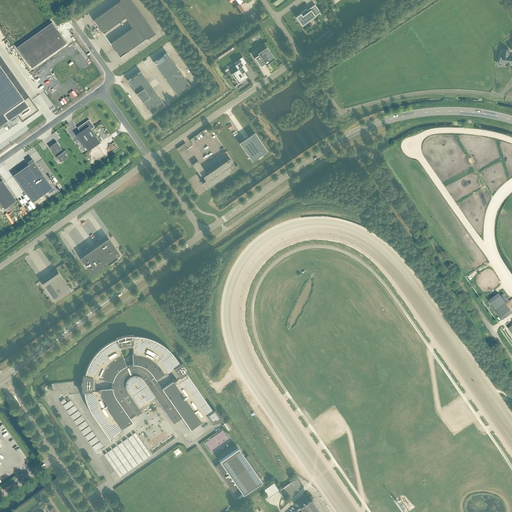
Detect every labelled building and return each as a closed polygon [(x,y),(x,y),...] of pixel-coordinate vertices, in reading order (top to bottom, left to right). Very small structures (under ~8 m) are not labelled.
[(0,0),(0,13),(19,0),(0,0)] [(93,20),(102,33),(124,18),(132,28),(109,43),(119,57),(146,38),(147,39),(155,33),(130,0),(118,0),(119,1),(93,20)] [(238,14),(243,10),(239,4),(233,8),(238,14)] [(303,11),(295,17),(301,26),(309,20),(308,19),(313,16),(314,17),(320,12),(314,5),(304,12),(303,11)] [(31,68),(66,43),(52,22),(17,47),(31,68)] [(328,30),(316,40),(319,44),(331,35),(328,30)] [(265,65),(274,58),(266,47),(257,53),(258,55),(254,58),(260,66),(264,64),(265,65)] [(511,56),(508,56),(508,50),(501,49),(500,55),(499,55),(498,61),(497,61),(497,62),(497,63),(498,64),(498,65),(499,65),(500,64),(501,64),(501,63),(505,63),(510,64),(511,63),(511,56)] [(69,66),(51,79),(63,95),(91,75),(73,51),(63,58),(69,66)] [(156,60),(153,62),(177,96),(180,93),(187,88),(187,89),(190,86),(166,53),(163,55),(157,60),(156,60)] [(242,57),(233,63),(237,69),(230,74),(237,84),(234,86),(234,87),(247,77),(243,72),(247,70),(243,65),(246,63),(242,57)] [(0,66),(0,124),(17,113),(21,119),(36,109),(26,96),(23,98),(0,66)] [(164,105),(140,71),(127,81),(151,114),(164,105)] [(88,151),(94,146),(100,142),(91,129),(94,127),(89,119),(77,128),(80,132),(76,135),(88,151)] [(239,143),(251,162),(267,151),(254,133),(239,143)] [(57,142),(50,147),(60,161),(67,156),(57,142)] [(41,171),(32,158),(27,162),(29,164),(13,175),(32,202),(52,187),(41,171)] [(225,161),(224,159),(206,172),(198,161),(192,165),(201,178),(203,177),(205,181),(204,181),(204,182),(203,183),(205,185),(206,184),(207,186),(209,185),(210,186),(236,168),(235,167),(229,158),(225,161)] [(0,203),(4,209),(16,200),(2,180),(0,181),(0,203)] [(108,238),(79,258),(91,275),(111,260),(113,261),(114,259),(114,258),(119,255),(108,238)] [(48,276),(62,295),(70,290),(59,274),(58,273),(56,274),(54,276),(53,274),(49,277),(48,276)] [(48,277),(44,280),(45,282),(44,283),(42,285),(53,301),(62,295),(48,276),(48,277)] [(12,311),(4,317),(13,329),(26,320),(23,316),(35,308),(23,291),(7,303),(12,311)] [(501,296),(506,303),(509,300),(504,293),(501,296)] [(173,424),(182,418),(190,430),(205,420),(208,425),(211,423),(211,424),(222,421),(213,409),(211,411),(185,373),(187,372),(181,363),(179,364),(174,358),(169,351),(163,346),(156,342),(148,339),(140,337),(131,336),(131,334),(127,334),(124,334),(120,335),(117,336),(115,337),(116,340),(108,343),(101,348),(95,354),(91,360),(87,368),(84,376),(82,375),(81,378),(80,381),(80,385),(80,388),(80,391),(81,393),(84,392),(85,400),(88,408),(92,415),(110,440),(116,436),(118,439),(121,437),(117,433),(132,422),(129,418),(135,414),(136,416),(142,412),(139,409),(147,403),(155,397),(173,424)] [(64,398),(90,444),(100,439),(97,434),(93,429),(90,423),(89,424),(86,418),(83,413),(82,414),(72,397),(70,399),(68,396),(64,398)] [(226,422),(222,425),(226,431),(231,428),(226,422)] [(121,474),(153,453),(137,430),(129,436),(124,439),(118,443),(113,446),(113,447),(106,452),(121,474)] [(93,444),(96,448),(103,443),(100,439),(93,444)] [(237,448),(219,461),(220,463),(214,467),(236,497),(241,493),(242,495),(261,482),(255,473),(258,470),(248,455),(244,457),(237,448)] [(280,490),(285,497),(288,495),(289,496),(293,494),(292,492),(297,488),(298,488),(299,487),(299,486),(299,485),(299,484),(298,483),(298,482),(297,481),(296,481),(295,480),(294,480),(293,481),(292,481),(280,490)] [(273,483),(263,490),(268,498),(278,490),(273,483)] [(441,498),(439,500),(435,495),(432,496),(438,504),(443,500),(441,498)] [(314,511),(307,503),(300,507),(298,504),(297,504),(300,508),(293,511),(314,511)]
